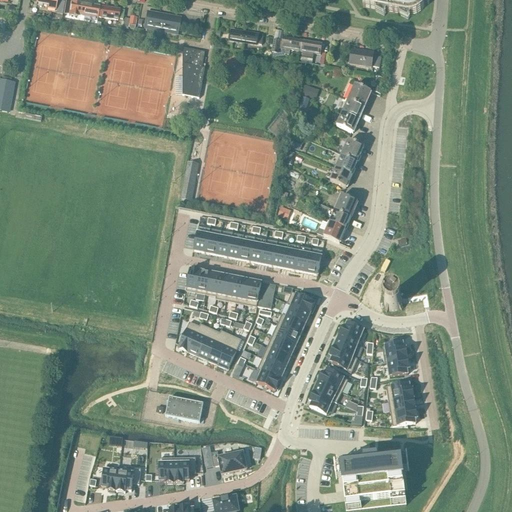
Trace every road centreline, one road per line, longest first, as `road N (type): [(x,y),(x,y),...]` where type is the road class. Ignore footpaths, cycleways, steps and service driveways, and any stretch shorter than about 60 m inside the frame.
road 1 (residential): [(436,48),(167,0)]
road 2 (residential): [(338,296),(381,213),(394,110),(438,108)]
road 3 (residential): [(176,258),(157,349),(290,408)]
road 4 (residential): [(282,441),(269,466),(245,484),(73,511)]
road 5 (unclassified): [(451,319),(433,207),(438,108)]
road 6 (unclassified): [(470,511),(485,453),(451,319)]
road 7 (residential): [(176,258),(338,296)]
road 8 (residential): [(338,296),(290,408)]
